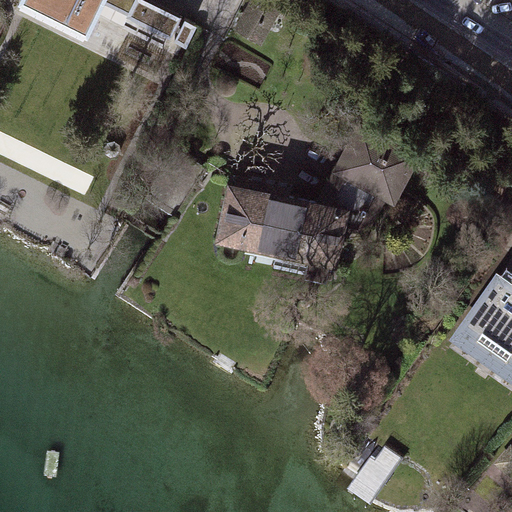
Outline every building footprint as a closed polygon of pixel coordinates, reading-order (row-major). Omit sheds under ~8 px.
[(20,0),(87,32),(102,0),(104,0),(174,34),(184,13),(156,0),(20,0)] [(284,5),(274,0),(248,0),(230,31),(259,46),(284,5)] [(319,199),(229,179),(216,239),(342,265),(349,237),(366,240),(389,197),(397,202),(425,151),(361,118),(319,199)] [(511,290),(500,282),(452,349),(511,391),(511,290)] [(372,460),(352,490),(374,506),(406,462),(387,449),(377,463),(372,460)] [(511,451),(493,473),(511,489),(511,451)]
